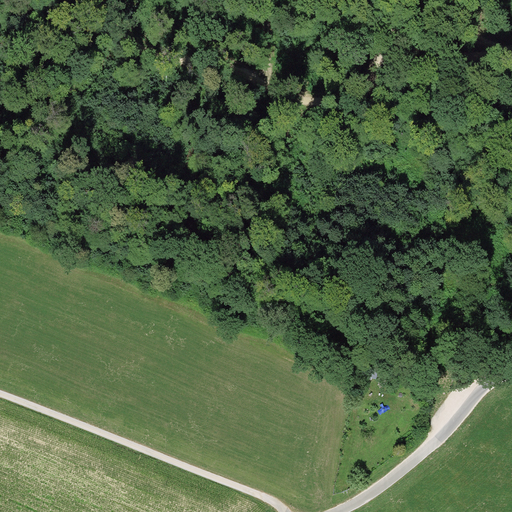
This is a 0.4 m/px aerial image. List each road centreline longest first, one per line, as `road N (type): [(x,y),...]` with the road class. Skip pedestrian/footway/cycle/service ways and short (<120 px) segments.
road 1 (track): [(81,0),(161,57),(218,63),(313,101),(339,100),(422,66),(511,49)]
road 2 (track): [(0,393),(283,511)]
road 3 (unclassified): [(511,371),(483,383),(421,458),(338,511)]
